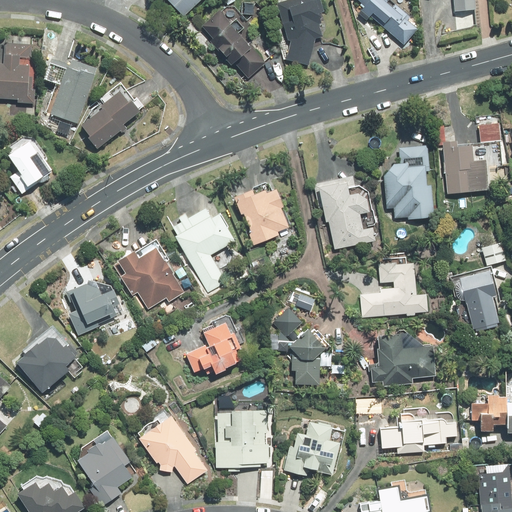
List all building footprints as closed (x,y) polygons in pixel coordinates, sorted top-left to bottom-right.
[(166,0),(183,16),(199,0),(166,0)] [(308,65),(314,39),(322,37),(318,24),(319,24),(317,18),(319,17),(317,14),(323,12),(318,0),(286,0),(275,4),(288,47),(285,60),(308,65)] [(369,16),(403,45),(416,29),(406,20),(409,17),(388,0),(356,0),(363,6),(359,10),(368,17),(369,16)] [(452,0),(453,12),(474,9),(473,0),(452,0)] [(230,22),(219,10),(201,26),(212,38),(209,41),(230,65),(233,62),(248,77),(265,62),(255,51),(257,49),(246,36),(242,39),(236,33),(242,28),(234,19),(230,22)] [(32,45),(5,43),(4,66),(0,65),(0,98),(18,100),(18,103),(34,104),(35,89),(34,89),(36,65),(31,60),(32,45)] [(55,60),(47,80),(63,87),(52,114),(79,125),(98,76),(92,74),(94,68),(73,60),(70,66),(55,60)] [(106,109),(85,126),(93,137),(92,138),(97,145),(96,146),(98,149),(124,130),(125,131),(129,128),(126,125),(144,111),(137,102),(134,104),(124,91),(104,106),(106,109)] [(502,186),(497,140),(499,139),(497,120),(477,122),(479,140),(454,143),(453,137),(443,138),(442,122),(432,123),(434,145),(441,144),(446,192),(502,186)] [(50,170),(32,141),(10,155),(19,170),(9,176),(19,192),(45,176),(44,174),(50,170)] [(426,144),(397,146),(399,160),(392,160),(382,173),(385,207),(393,207),(394,217),(406,216),(407,218),(433,216),(430,182),(425,183),(424,171),(428,170),(426,144)] [(334,248),(374,239),(363,188),(355,190),(351,174),(313,183),(318,207),(322,206),(325,221),(328,221),(334,248)] [(249,186),(231,194),(252,244),(278,233),(276,230),(287,226),(279,205),(281,204),(273,185),(263,189),(262,186),(251,190),(249,186)] [(210,254),(234,239),(217,210),(210,215),(205,207),(172,226),(176,233),(174,233),(195,270),(192,271),(206,296),(227,282),(210,254)] [(504,259),(499,240),(479,245),(485,264),(504,259)] [(184,290),(153,244),(136,255),(131,247),(115,258),(118,262),(114,264),(120,273),(119,274),(132,294),(136,291),(148,308),(165,296),(168,301),(184,290)] [(415,292),(410,259),(394,261),(394,259),(377,262),(379,282),(392,280),(393,286),(379,288),(379,291),(359,293),(362,318),(405,312),(406,314),(413,313),(413,311),(426,310),(424,291),(415,292)] [(497,320),(490,294),(493,293),(486,267),(456,275),(463,301),(464,301),(471,327),(474,326),(475,330),(496,325),(495,321),(497,320)] [(97,323),(117,314),(112,305),(118,302),(111,285),(98,291),(93,279),(66,291),(70,302),(71,301),(74,308),(68,311),(78,333),(98,325),(97,323)] [(310,331),(304,324),(295,333),(292,330),(301,321),(287,306),(271,321),(285,336),(287,335),(290,338),(285,343),(290,349),(290,369),(294,369),(294,383),(317,383),(318,375),(324,375),(324,368),(331,368),(331,348),(312,328),(310,331)] [(229,333),(224,322),(202,331),(209,345),(205,347),(205,345),(186,353),(194,372),(203,367),(206,374),(214,371),(215,373),(225,368),(224,366),(240,359),(236,349),(240,347),(233,332),(229,333)] [(369,373),(370,380),(380,379),(380,385),(411,382),(410,376),(434,374),(430,341),(420,342),(404,329),(374,332),(375,345),(373,345),(375,361),(365,362),(366,373),(369,373)] [(40,390),(66,368),(71,374),(81,366),(73,357),(77,353),(63,336),(57,341),(53,336),(44,336),(35,343),(34,341),(21,352),(22,354),(15,360),(40,390)] [(157,345),(152,338),(141,346),(146,353),(157,345)] [(493,378),(493,366),(470,365),(470,377),(493,378)] [(0,433),(6,426),(0,419),(0,394),(9,385),(0,376),(0,433)] [(238,383),(225,390),(229,398),(242,391),(238,383)] [(505,400),(505,394),(497,393),(497,392),(486,392),(486,401),(471,401),(471,419),(480,419),(479,428),(492,428),(492,421),(505,421),(505,400)] [(214,466),(266,465),(265,442),(263,442),(262,431),(264,431),(263,407),(247,408),(247,406),(215,407),(217,439),(213,439),(214,466)] [(49,419),(40,412),(32,422),(41,430),(49,419)] [(206,469),(192,449),(194,448),(167,412),(135,436),(154,462),(156,460),(159,463),(158,469),(171,470),(171,466),(173,465),(187,483),(206,469)] [(419,420),(419,417),(399,419),(400,426),(379,428),(381,447),(396,446),(397,453),(423,451),(423,444),(446,442),(445,435),(456,435),(455,422),(445,422),(445,421),(444,420),(443,419),(440,418),(437,419),(419,420)] [(283,470),(305,475),(307,468),(331,473),(338,440),(327,437),(330,423),(307,418),(304,432),(295,430),(292,445),(288,444),(283,470)] [(101,506),(120,492),(116,486),(135,472),(127,461),(128,460),(109,433),(109,434),(105,428),(91,438),(93,441),(84,448),(86,450),(74,458),(92,484),(88,487),(101,506)] [(482,470),(475,471),(479,511),(483,510),(483,511),(510,511),(505,460),(482,462),(482,470)] [(74,511),(84,506),(72,488),(65,493),(59,483),(52,488),(46,480),(37,486),(32,479),(15,491),(28,511),(74,511)] [(418,511),(430,510),(427,492),(400,497),(397,484),(375,487),(377,501),(361,504),(362,511),(418,511)]
